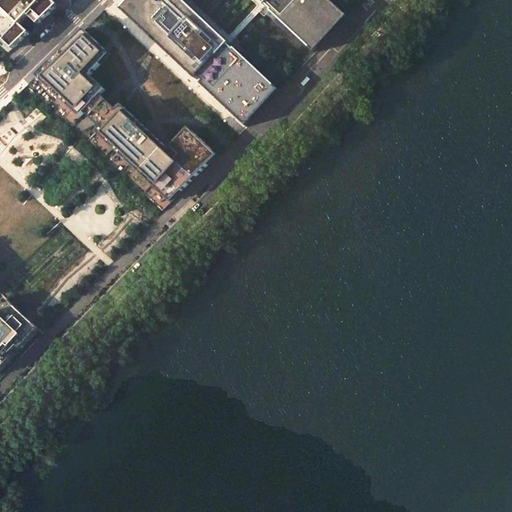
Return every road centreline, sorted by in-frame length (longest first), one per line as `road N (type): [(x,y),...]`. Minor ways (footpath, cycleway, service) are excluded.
road 1 (primary): [(0,416),(382,18)]
road 2 (residential): [(87,5),(0,94)]
